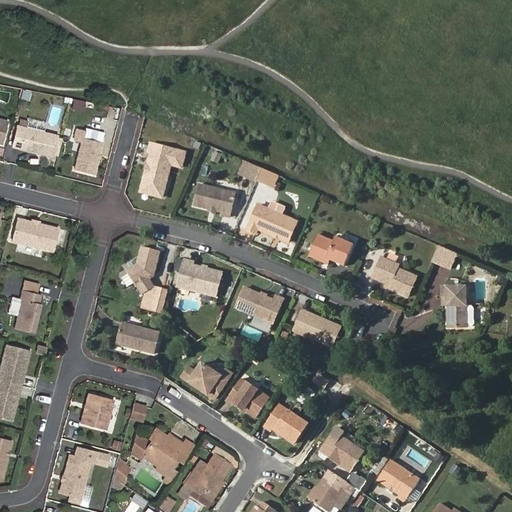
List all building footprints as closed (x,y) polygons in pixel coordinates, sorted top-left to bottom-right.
[(19,98),(27,100),(29,91),(21,90),(19,98)] [(70,108),(83,111),(85,103),(72,100),(70,108)] [(109,106),(107,118),(117,119),(118,108),(109,106)] [(43,129),(45,122),(16,116),(15,123),(43,129)] [(56,140),(17,130),(11,150),(51,161),(56,140)] [(76,133),(73,144),(81,147),(74,174),(93,179),(101,147),(82,142),(84,135),(76,133)] [(184,158),(149,149),(147,157),(150,158),(141,192),(162,198),(170,170),(180,173),(184,158)] [(237,174),(274,188),(279,175),(243,160),(237,174)] [(198,189),(193,210),(209,213),(215,215),(222,216),(221,219),(229,222),(235,198),(198,189)] [(162,198),(141,192),(140,196),(161,203),(162,198)] [(257,233),(275,241),(276,239),(280,241),(279,243),(287,246),(296,227),(257,209),(247,234),(255,238),(257,233)] [(16,222),(11,244),(50,255),(57,232),(16,222)] [(309,259),(324,268),(326,262),(331,265),(344,270),(353,248),(336,241),(334,245),(318,238),(309,259)] [(430,262),(450,270),(457,253),(438,245),(430,262)] [(137,268),(126,275),(135,291),(137,290),(142,299),(154,292),(149,284),(152,282),(153,276),(155,276),(160,256),(142,251),(137,268)] [(381,261),(372,280),(387,287),(391,289),(390,292),(409,299),(417,281),(398,272),(400,268),(381,261)] [(192,268),(183,266),(177,293),(214,302),(220,279),(191,271),(192,268)] [(448,301),(449,329),(468,329),(466,290),(442,291),(443,301),(448,301)] [(262,299),(245,292),(235,312),(273,328),(284,303),(276,300),(274,304),(266,301),(262,299)] [(39,299),(19,294),(17,303),(20,304),(12,333),(32,338),(40,309),(37,308),(39,299)] [(303,315),(295,335),(332,350),(341,330),(303,315)] [(159,338),(121,329),(116,349),(154,358),(159,338)] [(268,349),(271,337),(263,335),(260,346),(268,349)] [(27,354),(4,348),(0,362),(0,421),(8,424),(27,354)] [(256,348),(251,355),(258,360),(264,351),(256,348)] [(43,351),(36,349),(34,356),(41,358),(43,351)] [(201,387),(199,389),(214,399),(231,373),(225,370),(214,371),(201,362),(194,371),(187,366),(181,377),(194,385),(195,383),(201,387)] [(329,381),(319,374),(314,382),(325,389),(329,381)] [(240,406),(245,410),(256,417),(269,397),(241,378),(226,400),(232,405),(234,402),(240,406)] [(87,400),(89,401),(85,414),(83,413),(80,422),(105,429),(115,399),(90,392),(87,400)] [(140,422),(146,406),(131,400),(125,416),(140,422)] [(278,433),(284,436),(294,443),(307,423),(278,404),(264,426),(270,431),(272,428),(278,433)] [(150,440),(143,450),(160,461),(158,464),(155,468),(165,475),(163,479),(167,482),(174,471),(170,468),(176,459),(180,462),(192,444),(184,439),(182,442),(173,436),(170,441),(165,437),(166,435),(154,428),(148,438),(150,440)] [(332,435),(323,448),(330,452),(327,456),(339,464),(340,462),(352,470),(364,452),(341,436),(338,439),(332,435)] [(0,479),(2,480),(12,442),(0,438),(0,479)] [(112,439),(110,448),(118,450),(120,441),(112,439)] [(422,475),(432,461),(407,445),(398,459),(422,475)] [(107,454),(77,448),(75,458),(70,457),(62,494),(72,496),(81,498),(88,461),(105,464),(107,454)] [(330,452),(323,448),(320,452),(327,456),(330,452)] [(160,461),(143,450),(141,454),(158,464),(160,461)] [(230,463),(214,453),(201,472),(194,468),(184,484),(191,489),(188,493),(204,503),(209,495),(230,463)] [(437,453),(434,461),(441,464),(444,456),(437,453)] [(388,486),(393,490),(399,494),(397,496),(404,501),(419,479),(391,459),(377,479),(388,486)] [(116,460),(109,487),(121,490),(128,463),(116,460)] [(350,472),(352,470),(340,462),(339,464),(350,472)] [(345,481),(359,490),(365,480),(352,471),(345,481)] [(326,474),(309,499),(328,511),(345,487),(326,474)] [(222,482),(220,480),(207,499),(209,501),(222,482)] [(166,497),(158,508),(163,511),(168,511),(175,503),(166,497)] [(257,506),(253,511),(275,511),(276,510),(264,501),(260,507),(257,506)] [(432,511),(453,511),(452,511),(439,503),(432,511)]
